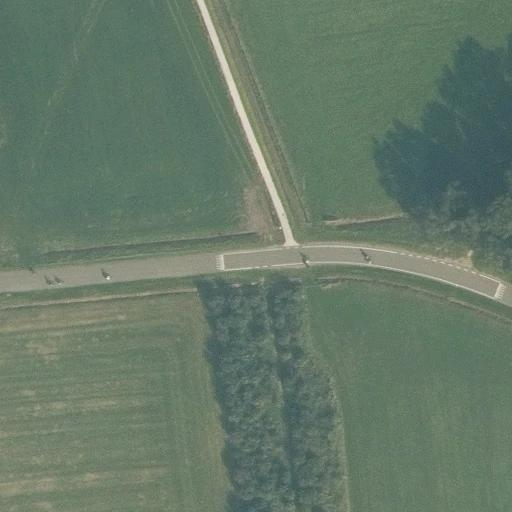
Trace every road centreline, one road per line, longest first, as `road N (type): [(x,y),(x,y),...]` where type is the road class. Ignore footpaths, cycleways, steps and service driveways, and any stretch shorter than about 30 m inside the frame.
road 1 (track): [(356,511),(331,332),(308,287),(304,236),(213,0)]
road 2 (tertiary): [(511,297),(422,266),(333,254),(0,284)]
